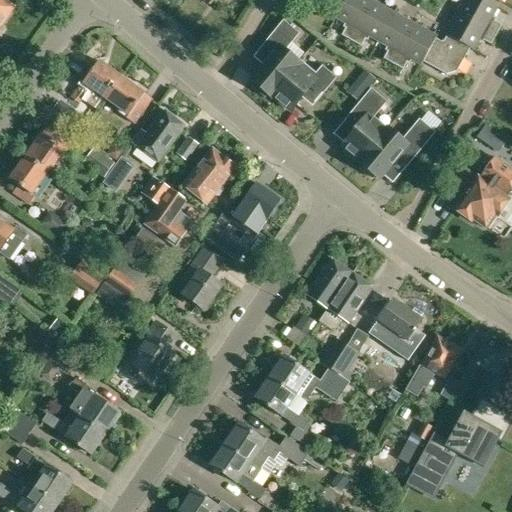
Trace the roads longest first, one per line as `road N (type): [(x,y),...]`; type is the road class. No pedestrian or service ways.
road 1 (residential): [(127,511),(339,196)]
road 2 (residential): [(394,238),(511,33)]
road 3 (tertiary): [(339,196),(208,88)]
road 4 (residential): [(0,123),(81,0)]
road 5 (tertiary): [(511,319),(394,238)]
road 6 (tertiary): [(208,88),(104,0)]
